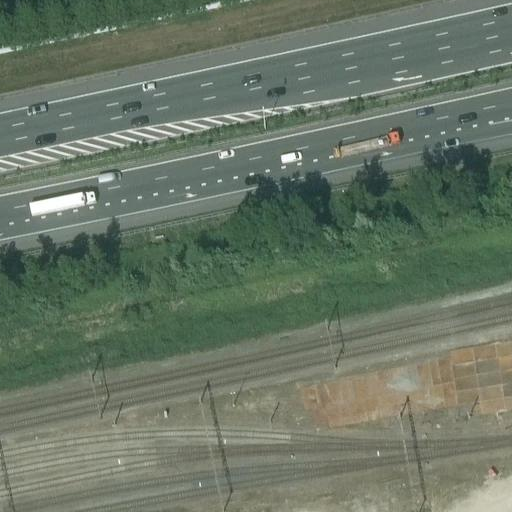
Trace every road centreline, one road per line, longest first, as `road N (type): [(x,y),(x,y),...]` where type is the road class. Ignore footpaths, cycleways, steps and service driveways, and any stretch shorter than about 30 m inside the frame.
road 1 (motorway): [(511,26),(0,137)]
road 2 (motorway): [(0,216),(511,109)]
